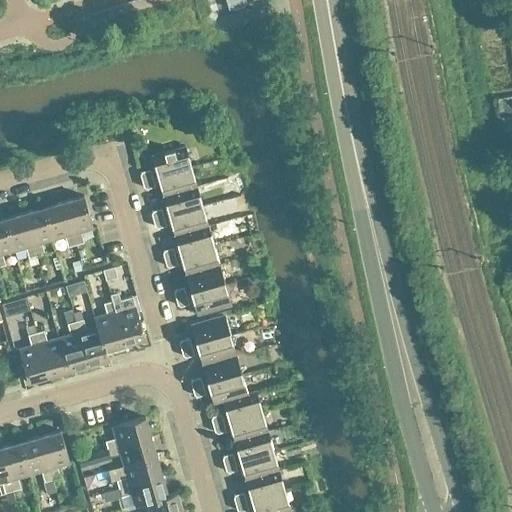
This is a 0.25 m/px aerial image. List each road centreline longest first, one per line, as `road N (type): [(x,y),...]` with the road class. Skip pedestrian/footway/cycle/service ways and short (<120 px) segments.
road 1 (tertiary): [(449,511),(378,256),(326,0)]
road 2 (residential): [(165,365),(110,162),(90,158),(0,187)]
road 3 (residential): [(0,414),(165,365)]
road 4 (residential): [(210,511),(165,365)]
